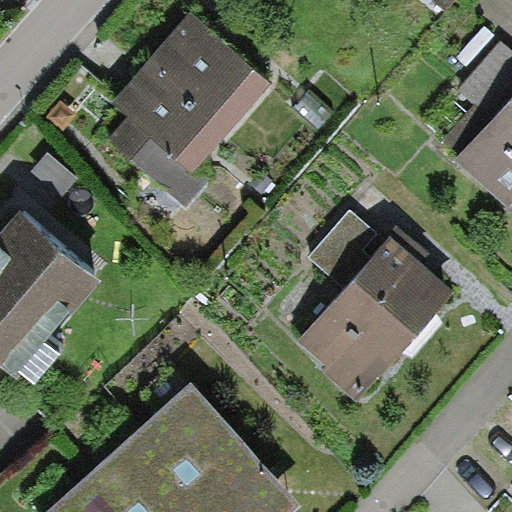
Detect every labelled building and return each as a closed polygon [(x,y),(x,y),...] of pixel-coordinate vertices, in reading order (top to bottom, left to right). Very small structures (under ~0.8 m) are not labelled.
[(415,0),(433,16),(447,0),(415,0)] [(178,28),(102,110),(122,128),(107,146),(172,206),(192,184),(179,171),(250,93),(178,28)] [(511,96),(451,164),(498,206),(511,191),(511,96)] [(84,277),(18,225),(0,247),(0,375),(3,378),(84,277)] [(376,254),(291,348),(349,399),(433,305),(376,254)] [(232,511),(274,473),(193,386),(154,422),(114,459),(92,479),(57,511),(232,511)]
